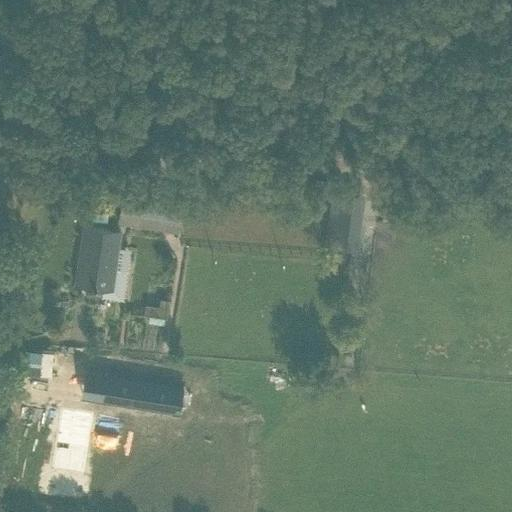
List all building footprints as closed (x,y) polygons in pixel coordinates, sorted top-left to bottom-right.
[(123,189),(119,216),(139,219),(163,222),(178,225),(182,197),(167,195),(143,191),(123,189)] [(326,253),(350,256),(358,196),(335,192),(326,253)] [(102,296),(121,298),(124,272),(112,271),(118,230),(104,228),(84,225),(76,282),(96,285),(103,286),(102,296)] [(145,306),(144,315),(165,319),(168,302),(160,301),(159,308),(145,306)] [(56,408),(46,467),(85,474),(94,414),(56,408)]
